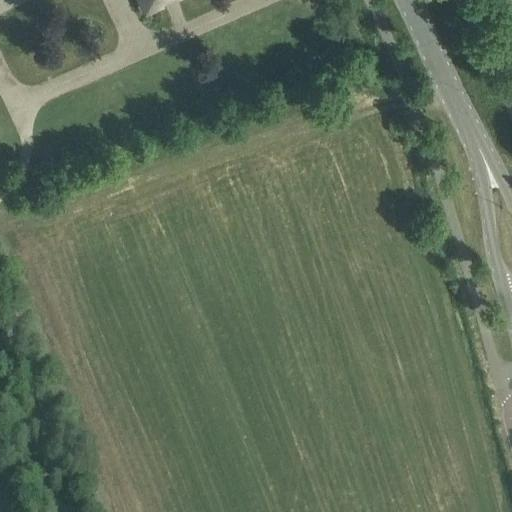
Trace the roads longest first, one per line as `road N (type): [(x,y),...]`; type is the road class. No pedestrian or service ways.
road 1 (tertiary): [(480,154),(511,324)]
road 2 (tertiary): [(480,154),(404,0)]
